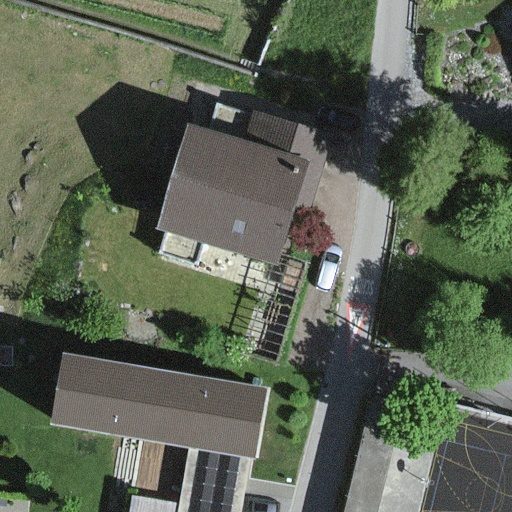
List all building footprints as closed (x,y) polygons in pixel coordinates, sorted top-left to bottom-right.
[(249,147),(184,129),(154,232),(272,265),(289,206),(305,210),(326,137),(258,118),(249,147)] [(308,263),(278,254),(247,357),(277,366),(308,263)] [(262,390),(58,357),(47,425),(185,447),(250,457),(262,390)] [(365,446),(350,511),(423,511),(435,461),(365,446)] [(241,511),(250,457),(185,447),(174,511),(241,511)]
